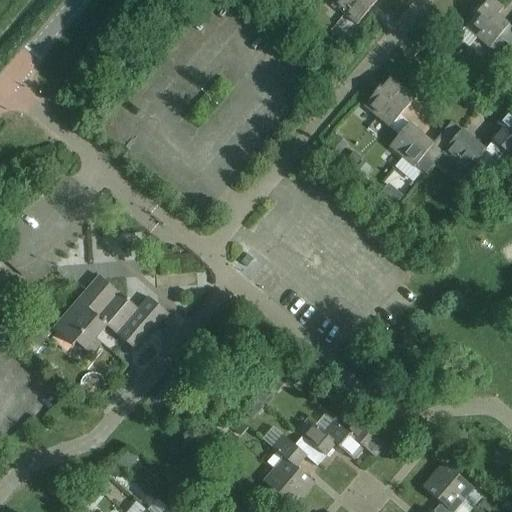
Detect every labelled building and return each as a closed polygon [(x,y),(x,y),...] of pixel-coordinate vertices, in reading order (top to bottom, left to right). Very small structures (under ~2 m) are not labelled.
[(355,0),(334,0),(330,5),(342,16),(355,0)] [(355,0),(342,16),(354,26),(376,0),(355,0)] [(495,16),(496,16),(502,9),(490,0),(487,0),(463,28),(476,39),(495,16)] [(511,29),(496,16),(495,16),(476,39),(488,49),(498,38),(507,46),(511,40),(511,29)] [(376,118),(402,89),(389,78),(364,108),(376,118)] [(388,129),(399,117),(414,99),(402,89),(376,118),(388,129)] [(495,124),(501,130),(511,139),(511,117),(505,112),(495,124)] [(400,158),(420,135),(399,117),(388,129),(398,137),(388,148),(400,158)] [(452,165),(472,141),(450,122),(431,144),(432,145),(432,146),(441,154),(440,155),(441,155),(452,165)] [(511,160),(511,139),(501,130),(484,151),(485,151),(484,151),(496,161),(503,152),(511,160)] [(432,145),(431,144),(420,135),(400,158),(412,169),(422,157),(432,166),(441,155),(440,155),(441,154),(432,146),(432,145)] [(485,151),(484,151),(472,141),(452,165),(465,175),(474,164),(485,173),(496,161),(484,151),(485,151)] [(148,299),(138,311),(98,277),(52,331),(72,348),(75,344),(85,352),(106,327),(135,352),(167,315),(148,299)] [(323,435),(323,434),(308,420),(297,433),(302,437),(313,447),(304,457),(305,458),(316,467),(335,446),(335,445),(323,435)] [(364,449),(363,450),(374,459),(385,446),(355,420),(344,432),(344,433),(364,449)] [(344,433),(344,432),(333,422),(323,434),(323,435),(335,445),(335,446),(353,462),(363,450),(364,449),(344,433)] [(295,469),(296,468),(305,458),(304,457),(313,447),(302,437),(293,447),(282,437),(272,450),(283,459),(295,469)] [(313,484),(296,468),(295,469),(283,459),(273,471),(303,496),(313,484)] [(432,476),(462,502),(472,490),(442,464),(432,476)] [(292,509),(303,496),(273,471),(262,483),(292,509)] [(448,511),(452,511),(462,502),(432,476),(421,489),(439,504),(448,511)]
